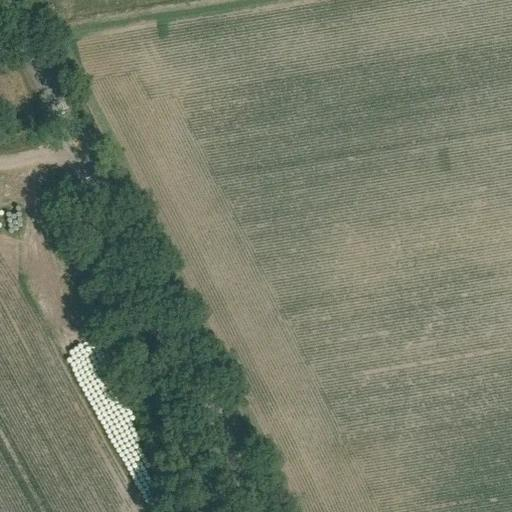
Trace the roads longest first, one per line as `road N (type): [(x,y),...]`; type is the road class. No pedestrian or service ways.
road 1 (tertiary): [(263,511),(76,145)]
road 2 (tertiary): [(76,145),(2,0)]
